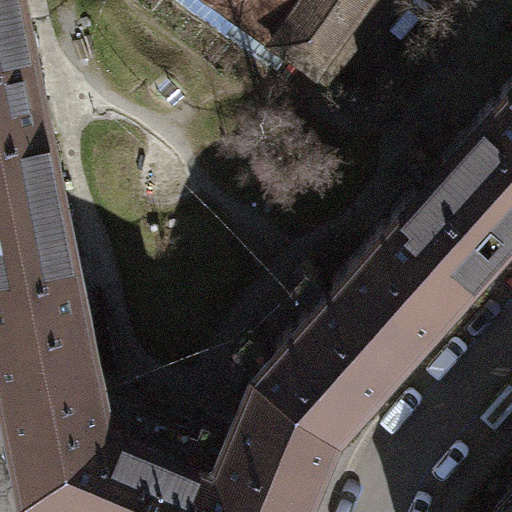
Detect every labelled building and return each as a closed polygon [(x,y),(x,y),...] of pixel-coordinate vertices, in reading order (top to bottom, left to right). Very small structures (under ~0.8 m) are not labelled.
[(0,0),(0,198),(64,185),(26,0),(0,0)] [(229,0),(317,63),(363,0),(229,0)] [(322,459),(339,420),(511,226),(511,76),(260,359),(244,392),(290,411),(278,442),(322,459)] [(101,367),(64,185),(0,198),(0,362),(5,386),(101,367)] [(110,408),(101,367),(5,386),(11,418),(4,434),(17,446),(24,484),(67,502),(73,511),(136,511),(151,478),(161,482),(177,443),(116,416),(110,408)] [(244,392),(222,450),(209,454),(177,443),(161,482),(151,478),(136,511),(306,511),(304,501),(322,459),(278,442),(290,411),(244,392)] [(511,511),(511,507),(506,502),(498,511),(511,511)]
